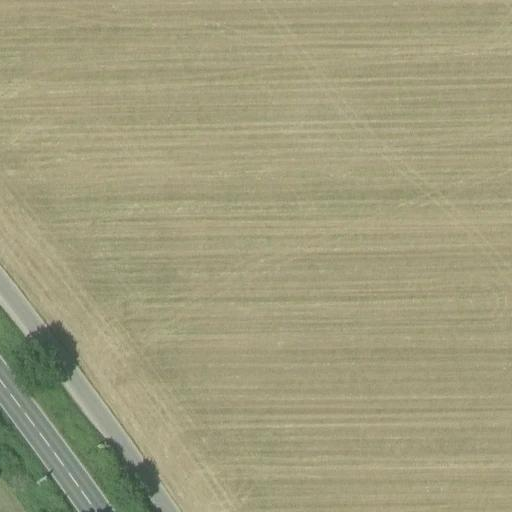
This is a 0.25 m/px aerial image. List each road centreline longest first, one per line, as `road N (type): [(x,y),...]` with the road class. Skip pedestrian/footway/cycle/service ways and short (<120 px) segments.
road 1 (unclassified): [(0,282),(168,511)]
road 2 (primary): [(93,511),(0,385)]
